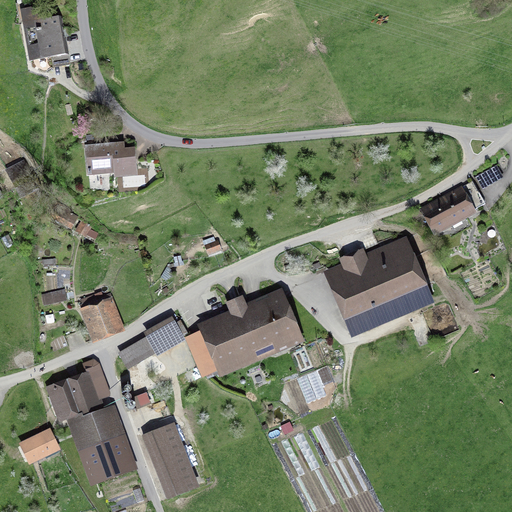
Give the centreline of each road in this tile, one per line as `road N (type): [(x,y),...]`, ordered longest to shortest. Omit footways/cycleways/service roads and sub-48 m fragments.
road 1 (unclassified): [(472,164),(409,203),(248,261),(124,335),(41,368)]
road 2 (unclassified): [(82,0),(108,99),(152,136),(219,142),(423,126),(464,132)]
